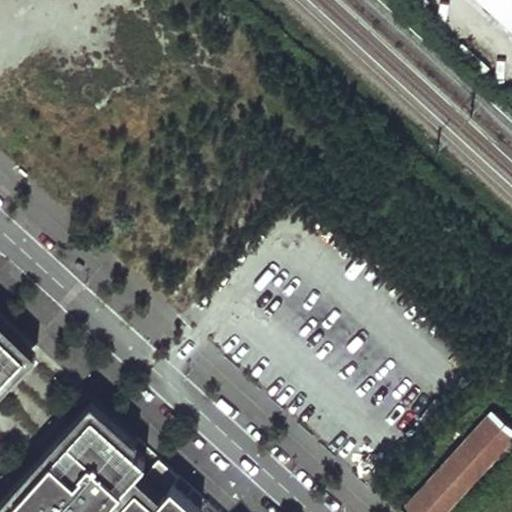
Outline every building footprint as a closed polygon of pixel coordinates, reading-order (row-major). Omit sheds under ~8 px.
[(511,0),(482,0),(511,27),(511,0)] [(0,313),(0,386),(36,349),(0,313)] [(95,511),(107,499),(134,468),(146,454),(91,407),(0,511),(95,511)] [(445,511),(511,438),(511,426),(491,408),(402,507),(407,511),(445,511)] [(142,474),(114,506),(120,511),(194,511),(200,506),(172,480),(178,474),(158,455),(142,474)] [(134,468),(107,499),(114,506),(142,474),(134,468)]
